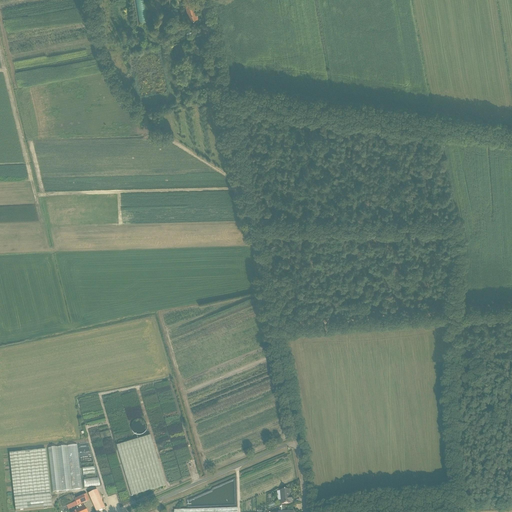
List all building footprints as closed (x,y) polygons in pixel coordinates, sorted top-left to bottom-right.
[(146,0),(137,0),(140,24),(150,23),(146,0)] [(152,0),(154,13),(156,13),(161,12),(160,6),(159,0),(160,0),(169,0),(170,5),(174,5),(173,0),(152,0)] [(184,0),(190,21),(198,18),(192,0),(184,0)] [(241,303),(236,304),(204,311),(207,325),(239,319),(244,317),(241,303)] [(116,446),(130,491),(131,496),(165,486),(164,481),(150,436),(116,446)] [(79,446),(50,449),(54,492),(83,490),(79,446)] [(51,507),(45,450),(9,453),(15,511),(51,507)] [(85,480),(86,488),(101,486),(100,478),(85,480)] [(281,505),(286,504),(291,504),(291,503),(293,503),(292,496),(290,496),(289,490),(285,490),(280,491),(281,505)] [(96,491),(88,495),(94,508),(95,511),(97,511),(105,509),(97,491),(96,491)] [(75,502),(66,506),(68,510),(89,501),(86,494),(74,499),(75,502)]
